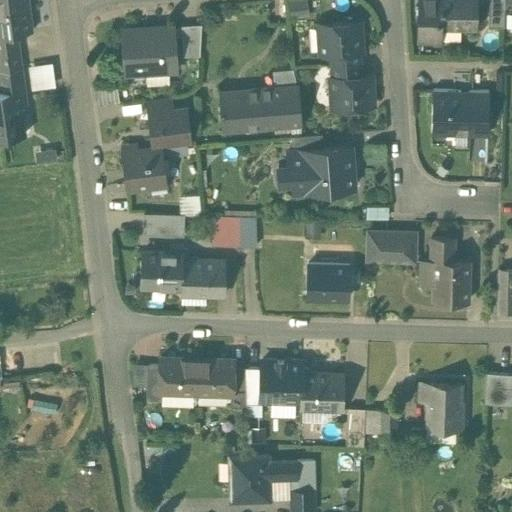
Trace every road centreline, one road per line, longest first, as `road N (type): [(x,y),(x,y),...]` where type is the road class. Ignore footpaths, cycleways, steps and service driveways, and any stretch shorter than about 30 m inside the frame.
road 1 (residential): [(107,332),(151,322),(511,335)]
road 2 (residential): [(65,0),(107,332)]
road 3 (residential): [(384,0),(411,189),(474,194)]
road 4 (residential): [(107,332),(133,511)]
